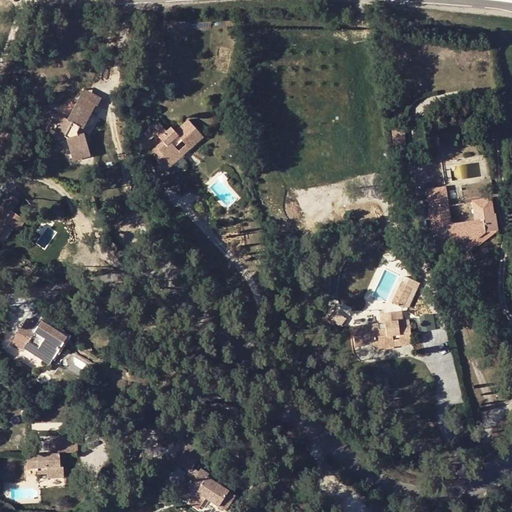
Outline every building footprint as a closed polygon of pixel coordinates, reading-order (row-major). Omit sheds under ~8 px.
[(105,102),(87,89),(81,98),(97,109),(99,110),(105,102)] [(67,157),(86,154),(83,134),(77,135),(79,129),(83,131),(97,109),(81,98),(67,117),(52,108),(45,119),(54,125),(52,128),(64,136),(67,157)] [(45,119),(52,108),(49,106),(39,120),(52,128),(54,125),(45,119)] [(198,140),(184,125),(173,135),(174,138),(170,142),(165,136),(155,126),(141,139),(149,146),(154,140),(160,146),(148,159),(156,167),(162,161),(167,166),(177,157),(173,153),(180,146),(184,150),(187,154),(194,148),(192,145),(198,140)] [(439,153),(436,127),(426,128),(430,155),(439,153)] [(170,142),(174,138),(173,135),(170,132),(165,136),(170,142)] [(162,161),(156,167),(164,175),(187,154),(184,150),(177,157),(167,166),(162,161)] [(497,236),(496,220),(492,221),(490,204),(472,207),(474,226),(449,230),(444,192),(426,194),(429,224),(436,223),(437,230),(429,231),(431,245),(447,242),(450,248),(478,244),(485,238),(497,236)] [(2,193),(0,196),(0,223),(4,225),(15,232),(21,221),(6,212),(14,200),(2,193)] [(478,244),(450,248),(454,255),(477,252),(497,236),(485,238),(478,244)] [(447,242),(431,245),(431,251),(450,248),(447,242)] [(412,285),(401,281),(393,306),(401,309),(406,295),(409,296),(412,285)] [(436,328),(434,313),(421,315),(422,329),(436,328)] [(356,333),(359,352),(379,348),(380,354),(399,351),(399,349),(417,346),(412,320),(405,321),(404,314),(381,318),(383,327),(389,326),(390,333),(382,334),(381,328),(356,333)] [(36,327),(24,320),(20,327),(32,334),(36,327)] [(65,337),(39,322),(36,327),(32,334),(20,327),(8,347),(20,354),(21,352),(24,345),(52,360),(58,350),(65,337)] [(21,352),(48,367),(52,360),(24,345),(21,352)] [(58,362),(65,365),(69,356),(62,352),(58,362)] [(175,462),(188,471),(191,467),(193,467),(201,455),(206,457),(211,449),(197,439),(192,448),(188,445),(183,452),(182,451),(175,462)] [(62,440),(49,441),(50,456),(24,458),(25,473),(35,473),(36,477),(46,477),(46,482),(64,481),(63,469),(59,470),(58,463),(58,457),(76,456),(76,446),(63,447),(62,440)] [(195,475),(185,490),(194,496),(197,492),(225,510),(236,494),(208,475),(210,472),(201,466),(198,471),(195,475)] [(193,467),(191,467),(188,471),(195,475),(198,471),(193,467)]
